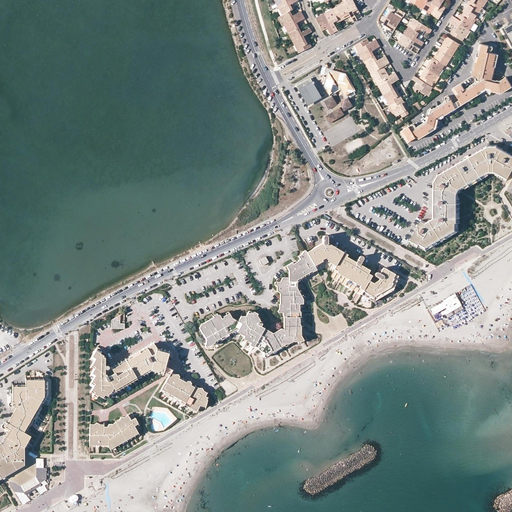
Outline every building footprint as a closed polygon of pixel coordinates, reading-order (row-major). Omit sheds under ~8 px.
[(282,8),(285,14),(291,10),(293,9),(294,9),(291,4),(293,3),(298,0),(289,0),(278,6),(280,10),(282,8)] [(356,16),(355,14),(353,11),(358,9),(353,0),(352,0),(348,2),(347,1),(343,3),(344,4),(350,15),(354,22),(356,21),(358,20),(356,16)] [(434,0),(433,1),(431,0),(428,0),(424,7),(428,9),(427,11),(431,14),(432,11),(438,2),(439,0),(434,0)] [(439,0),(438,2),(432,11),(431,14),(434,16),(435,14),(440,17),(445,9),(440,6),(442,4),(443,0),(439,0)] [(475,19),(482,8),(472,2),(470,0),(467,4),(469,5),(466,9),(465,8),(463,11),(464,12),(475,19)] [(473,0),(472,2),(482,8),(483,8),(488,0),(487,0),(473,0)] [(343,19),(342,18),(346,15),(347,17),(350,15),(344,4),(337,8),(336,7),(333,9),(334,10),(339,19),(340,21),(343,19)] [(293,15),(291,10),(285,14),(283,15),(281,15),(284,20),(282,21),(284,25),(303,15),(301,11),(295,14),(293,15)] [(334,22),(339,19),(334,10),(329,13),(328,11),(324,13),(335,32),(338,30),(335,24),(334,22)] [(395,14),(391,12),(384,24),(388,26),(389,25),(392,27),(391,29),(394,30),(395,29),(400,21),(401,20),(394,16),(395,14)] [(461,15),(463,16),(460,20),(457,18),(452,15),(451,18),(467,29),(472,22),(474,23),(476,19),(475,19),(464,12),(461,15)] [(331,34),(335,32),(324,13),(321,15),(316,17),(322,28),(326,26),(327,28),(331,34)] [(284,25),(286,28),(288,27),(291,32),(299,27),(297,22),(299,21),(305,18),(303,14),(303,15),(284,25)] [(455,25),(456,26),(454,31),(452,30),(450,33),(462,41),(465,37),(463,36),(465,32),(467,29),(451,18),(448,21),(455,25)] [(410,27),(419,33),(422,28),(424,29),(430,33),(432,29),(424,24),(416,19),(415,19),(413,23),(411,22),(409,26),(410,27)] [(511,22),(508,24),(502,28),(509,39),(511,44),(511,22)] [(302,32),(299,27),(291,32),(293,36),(291,37),(293,41),(295,40),(306,35),(312,31),(310,27),(302,32)] [(416,37),(419,33),(410,27),(408,32),(406,31),(404,34),(422,45),(424,42),(416,37)] [(420,49),(422,45),(404,34),(401,38),(400,37),(397,41),(409,49),(412,44),(414,45),(420,49)] [(306,35),(295,40),(293,41),(297,49),(299,53),(312,46),(310,43),(310,42),(308,38),(306,35)] [(441,47),(451,54),(455,47),(458,48),(460,44),(447,37),(445,40),(447,41),(445,45),(443,43),(441,47)] [(357,50),(359,53),(378,43),(376,39),(370,43),(368,44),(366,39),(356,44),(359,49),(357,50)] [(479,55),(480,55),(483,44),(484,42),(481,41),(474,64),(474,66),(477,67),(478,60),(477,60),(479,55)] [(475,73),(480,74),(490,77),(492,71),(494,65),(495,60),(497,53),(491,51),(488,51),(488,49),(489,49),(489,47),(490,46),(490,44),(484,42),(483,44),(480,55),(479,55),(477,60),(478,60),(477,67),(475,73)] [(363,56),(366,61),(375,56),(372,51),(380,46),(380,45),(378,43),(359,53),(361,57),(363,56)] [(439,50),(441,52),(438,56),(436,54),(434,58),(445,65),(446,65),(449,62),(447,61),(451,54),(441,47),(439,50)] [(367,66),(369,70),(388,59),(386,56),(380,59),(378,60),(375,56),(366,61),(369,65),(367,66)] [(426,68),(437,74),(441,67),(443,68),(445,65),(434,58),(433,57),(431,61),(432,62),(430,66),(428,65),(426,68)] [(373,72),(375,77),(385,72),(382,67),(384,66),(390,63),(388,59),(369,70),(371,73),(373,72)] [(424,71),(426,72),(424,76),(422,75),(419,79),(432,86),(434,83),(432,82),(437,74),(426,68),(425,70),(424,71)] [(337,86),(336,86),(339,84),(339,85),(340,84),(341,86),(340,86),(342,90),(344,92),(345,92),(349,98),(354,92),(352,89),(350,86),(351,86),(351,85),(343,73),(342,72),(334,69),(333,72),(329,74),(327,73),(324,81),(324,83),(325,83),(324,84),(328,90),(329,91),(332,90),(336,87),(337,86)] [(385,72),(375,77),(378,82),(377,83),(379,87),(397,76),(395,72),(389,75),(387,77),(385,72)] [(490,77),(480,74),(479,74),(478,75),(477,75),(477,76),(477,77),(477,78),(478,79),(479,80),(480,80),(481,82),(472,88),(467,90),(464,92),(463,90),(458,93),(456,94),(459,99),(461,102),(467,98),(472,95),(478,92),(479,91),(481,90),(486,87),(487,87),(491,88),(497,90),(501,91),(506,87),(508,90),(511,87),(511,86),(511,85),(507,76),(502,79),(503,81),(501,82),(492,80),(493,78),(490,77)] [(382,89),(385,94),(394,88),(391,84),(393,83),(399,79),(397,76),(379,87),(381,90),(382,89)] [(418,83),(420,84),(417,88),(426,94),(429,90),(430,91),(433,87),(432,86),(419,79),(415,76),(412,79),(418,83)] [(312,82),(309,79),(297,85),(299,89),(300,91),(301,90),(310,102),(322,97),(313,81),(312,82)] [(467,90),(472,88),(481,82),(480,80),(476,82),(475,82),(470,85),(470,86),(465,89),(463,90),(464,92),(467,90)] [(454,89),(456,94),(458,93),(463,90),(465,89),(462,84),(460,85),(455,88),(454,89)] [(394,88),(385,94),(389,101),(388,102),(390,105),(402,98),(400,95),(398,96),(396,91),(398,91),(396,87),(394,88)] [(300,91),(308,105),(322,97),(310,102),(301,90),(300,91)] [(341,103),(337,105),(336,104),(337,104),(333,98),(332,98),(332,97),(326,101),(326,102),(325,102),(326,105),(329,109),(330,110),(332,109),(333,111),(326,116),(330,123),(337,118),(345,114),(343,111),(346,109),(347,109),(353,106),(352,105),(353,105),(349,98),(347,100),(347,99),(341,102),(341,103)] [(434,106),(435,108),(443,104),(450,100),(448,98),(448,97),(446,97),(447,99),(444,100),(444,101),(436,106),(435,107),(434,106)] [(392,109),(394,108),(398,115),(408,109),(406,104),(402,98),(390,105),(392,109)] [(426,119),(426,121),(433,127),(435,118),(436,117),(438,115),(443,112),(449,109),(455,106),(453,102),(451,99),(450,100),(443,104),(435,108),(434,106),(432,107),(429,114),(428,118),(426,119)] [(455,106),(456,108),(462,104),(461,102),(459,99),(453,102),(455,106)] [(418,101),(413,104),(417,111),(422,108),(418,101)] [(428,130),(433,127),(426,121),(417,126),(416,124),(416,125),(415,124),(414,123),(413,123),(412,124),(412,125),(412,126),(412,127),(410,128),(409,126),(403,130),(406,135),(409,141),(417,136),(421,134),(422,133),(428,130)] [(439,174),(438,175),(434,182),(434,189),(434,202),(434,217),(426,222),(422,220),(410,241),(426,250),(458,231),(458,210),(458,193),(459,191),(461,189),(487,174),(491,172),(493,173),(495,173),(497,174),(506,180),(511,169),(511,154),(496,146),(487,146),(479,151),(468,157),(458,163),(447,169),(439,174)] [(321,259),(320,258),(325,255),(329,258),(329,259),(336,264),(343,252),(329,244),(332,240),(329,238),(327,238),(326,236),(325,235),(324,236),(323,237),(322,238),(312,245),(313,246),(316,245),(317,246),(314,248),(306,252),(313,263),(321,259)] [(295,282),(295,279),(302,275),(315,267),(314,266),(313,263),(306,252),(305,250),(303,252),(302,254),(305,259),(294,266),(293,264),(292,263),(286,266),(289,270),(289,277),(289,282),(295,282)] [(339,269),(338,271),(351,278),(362,284),(361,286),(365,288),(369,281),(371,276),(368,274),(369,271),(362,266),(364,261),(363,260),(362,260),(363,258),(362,257),(360,256),(359,257),(356,262),(346,257),(347,255),(343,252),(336,264),(335,266),(335,267),(339,269)] [(298,256),(300,259),(298,260),(298,261),(293,264),(294,266),(305,259),(302,254),(298,256)] [(322,261),(321,260),(325,258),(328,260),(327,262),(335,266),(336,264),(329,259),(329,258),(325,255),(320,258),(321,259),(313,263),(314,266),(322,261)] [(298,282),(298,280),(305,276),(316,270),(315,267),(302,275),(295,279),(295,282),(298,282)] [(361,286),(362,284),(351,278),(338,271),(339,269),(335,267),(333,269),(337,271),(337,273),(342,276),(354,282),(360,286),(360,288),(363,290),(365,288),(361,286)] [(376,277),(379,279),(378,281),(373,284),(369,281),(365,288),(363,290),(362,292),(370,297),(369,299),(373,301),(378,299),(377,297),(388,290),(390,292),(392,290),(394,288),(393,288),(391,287),(393,284),(392,283),(394,280),(393,279),(396,275),(387,270),(386,269),(386,268),(384,268),(383,268),(382,270),(380,270),(379,269),(377,272),(376,273),(374,274),(374,276),(376,277)] [(285,326),(298,326),(298,324),(298,304),(300,304),(300,295),(298,295),(295,295),(295,282),(289,282),(289,277),(283,277),(280,282),(277,282),(275,285),(277,286),(282,286),(282,304),(280,304),(279,304),(279,308),(278,311),(280,313),(283,313),(283,315),(283,316),(285,316),(285,326)] [(390,292),(388,290),(377,297),(378,299),(390,292)] [(455,293),(429,309),(434,320),(461,306),(455,293)] [(208,343),(221,336),(234,328),(237,329),(241,323),(237,321),(231,318),(229,313),(223,316),(223,317),(221,319),(220,319),(218,316),(214,319),(202,325),(201,324),(199,328),(206,339),(206,343),(208,343)] [(202,325),(214,319),(218,316),(220,319),(221,319),(219,315),(217,315),(216,313),(212,315),(213,317),(208,320),(201,324),(202,325)] [(241,323),(237,329),(245,334),(244,336),(252,341),(250,343),(254,345),(254,344),(264,328),(260,326),(258,325),(259,323),(253,320),(256,315),(252,313),(247,313),(246,316),(241,316),(237,321),(241,323)] [(111,320),(111,328),(122,328),(123,323),(120,323),(120,320),(117,320),(117,317),(111,320)] [(254,344),(259,347),(258,349),(265,353),(274,348),(284,342),(285,344),(288,344),(292,341),(297,341),(302,338),(300,335),(298,335),(298,326),(285,326),(285,330),(282,332),(281,330),(280,331),(273,335),(267,332),(268,331),(264,328),(254,344)] [(283,326),(283,330),(281,328),(272,333),(268,331),(267,332),(273,335),(280,331),(281,330),(282,332),(285,330),(285,326),(283,326)] [(219,340),(228,335),(235,331),(236,332),(237,329),(234,328),(221,336),(208,343),(206,343),(206,346),(209,346),(219,340)] [(265,354),(266,355),(276,349),(285,344),(284,342),(274,348),(265,353),(265,354)] [(136,379),(150,371),(162,374),(165,366),(168,352),(161,350),(159,356),(155,354),(156,349),(153,343),(143,350),(125,360),(126,361),(135,377),(136,379)] [(109,373),(109,374),(107,376),(106,375),(105,374),(104,374),(104,368),(105,368),(105,369),(106,370),(107,369),(108,369),(108,368),(108,367),(108,366),(107,366),(106,366),(105,366),(104,366),(104,358),(102,357),(102,355),(99,353),(95,351),(92,355),(96,357),(94,360),(92,363),(95,365),(94,368),(92,372),(95,374),(94,376),(92,380),(95,382),(94,384),(91,390),(95,392),(94,393),(97,395),(97,394),(101,396),(103,394),(105,395),(106,395),(108,392),(109,392),(112,387),(114,389),(135,377),(126,361),(112,369),(112,370),(109,373)] [(111,368),(112,369),(126,361),(125,360),(111,368)] [(168,376),(170,374),(171,372),(172,370),(165,366),(162,374),(168,376)] [(161,389),(174,396),(182,381),(178,379),(179,377),(178,374),(175,374),(174,376),(170,374),(168,376),(161,389)] [(106,395),(107,396),(121,388),(136,379),(135,377),(114,389),(112,387),(109,392),(108,392),(106,395)] [(18,408),(31,416),(44,395),(44,382),(44,381),(25,381),(25,384),(13,384),(12,401),(11,401),(10,401),(10,402),(9,402),(9,403),(8,404),(9,405),(9,406),(10,406),(11,406),(12,405),(16,407),(18,408)] [(174,396),(185,402),(194,388),(190,386),(191,384),(190,381),(187,381),(186,383),(182,381),(174,396)] [(39,408),(47,395),(47,384),(47,382),(44,382),(44,395),(31,416),(22,431),(25,433),(39,408)] [(197,409),(200,405),(200,404),(206,405),(207,400),(207,399),(204,398),(205,396),(206,395),(202,393),(203,391),(201,388),(199,388),(198,390),(194,388),(185,402),(197,409)] [(161,389),(160,391),(172,398),(174,396),(161,389)] [(184,404),(185,402),(174,396),(172,398),(184,404)] [(185,402),(184,404),(196,411),(197,409),(185,402)] [(7,422),(9,423),(18,408),(16,407),(7,422)] [(25,433),(22,431),(31,416),(18,408),(9,423),(7,422),(6,422),(5,424),(4,424),(3,424),(2,424),(2,425),(1,426),(1,427),(2,428),(3,428),(4,428),(5,427),(8,429),(11,430),(9,434),(24,442),(28,435),(25,433)] [(137,431),(134,426),(133,424),(137,422),(133,414),(129,417),(125,419),(124,417),(121,417),(120,420),(121,421),(117,423),(125,438),(137,431)] [(108,436),(104,436),(103,429),(103,427),(99,427),(99,424),(97,423),(94,424),(94,426),(90,426),(90,443),(108,443),(108,436)] [(104,436),(108,436),(108,443),(108,445),(109,447),(125,438),(117,423),(113,426),(112,424),(109,424),(108,426),(107,429),(103,429),(104,436)] [(0,443),(5,441),(9,434),(11,430),(8,429),(0,443)] [(109,447),(110,449),(127,439),(138,433),(137,431),(125,438),(109,447)] [(24,442),(9,434),(5,441),(0,443),(0,477),(1,478),(3,477),(5,476),(12,480),(20,485),(35,477),(35,461),(35,459),(28,454),(29,451),(24,447),(21,446),(24,442)] [(21,446),(24,447),(30,436),(28,435),(24,442),(21,446)] [(74,494),(70,497),(69,500),(71,503),(75,503),(78,501),(79,498),(77,495),(74,494)]
